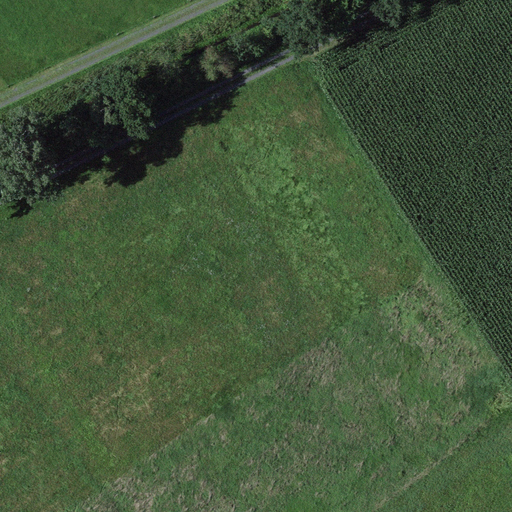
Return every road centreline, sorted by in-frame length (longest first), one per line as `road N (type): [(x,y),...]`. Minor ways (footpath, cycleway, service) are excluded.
road 1 (track): [(403,0),(0,195)]
road 2 (track): [(219,0),(0,105)]
